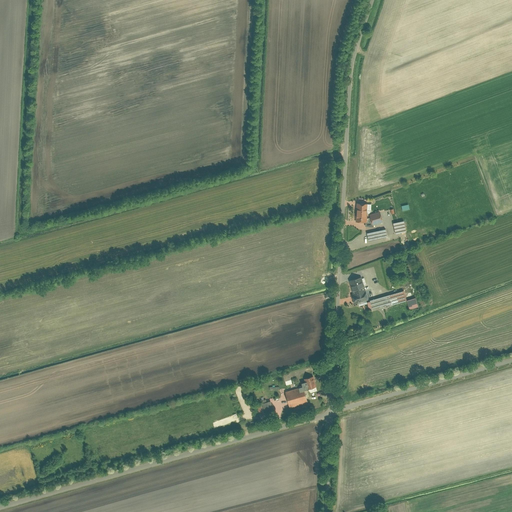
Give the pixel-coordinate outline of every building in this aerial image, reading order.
[(368,204),(356,203),(355,221),(366,222),(368,204)] [(380,212),(369,215),(372,225),(383,222),(380,212)] [(404,221),(393,224),(395,234),(406,231),(404,221)] [(386,229),(367,233),(368,241),(387,237),(386,229)] [(362,277),(347,281),(353,303),(368,300),(362,277)] [(404,291),(370,301),(373,311),(407,301),(404,291)] [(409,300),(412,309),(421,306),(418,298),(409,300)] [(291,373),(285,375),(288,385),(294,383),(291,373)] [(305,385),(285,391),(290,408),(308,403),(304,390),(316,387),(313,376),(303,379),(305,385)] [(271,401),(257,404),(261,419),(274,415),(271,401)]
